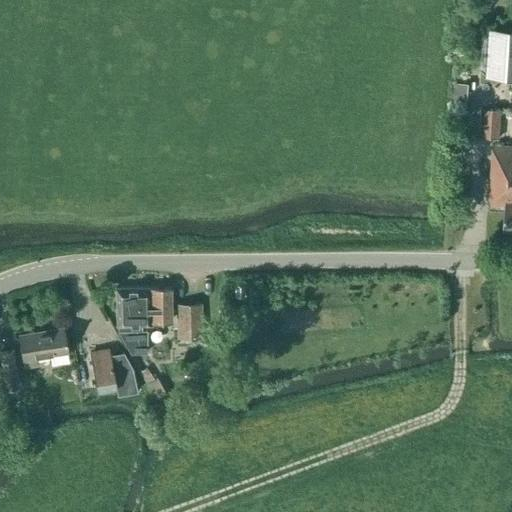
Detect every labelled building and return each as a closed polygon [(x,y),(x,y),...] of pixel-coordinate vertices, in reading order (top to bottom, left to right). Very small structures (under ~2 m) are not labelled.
[(487,78),(511,79),(511,31),(490,30),(487,78)] [(481,136),(498,138),(500,108),(483,107),(481,136)] [(489,203),(506,204),(504,229),(511,229),(511,146),(493,145),(489,203)] [(115,288),(116,326),(117,326),(117,331),(129,353),(147,352),(146,330),(141,330),(141,325),(151,325),(151,321),(170,320),(170,287),(115,288)] [(201,337),(200,304),(176,305),(177,337),(201,337)] [(50,364),(68,362),(66,352),(67,352),(63,327),(18,334),(23,367),(37,365),(36,357),(48,355),(50,364)] [(131,367),(122,352),(109,354),(108,348),(89,352),(96,392),(116,389),(117,394),(136,391),(131,367)] [(0,361),(5,390),(19,388),(12,349),(0,351),(0,361)] [(145,384),(154,400),(165,393),(156,378),(153,379),(146,368),(138,373),(145,384)]
